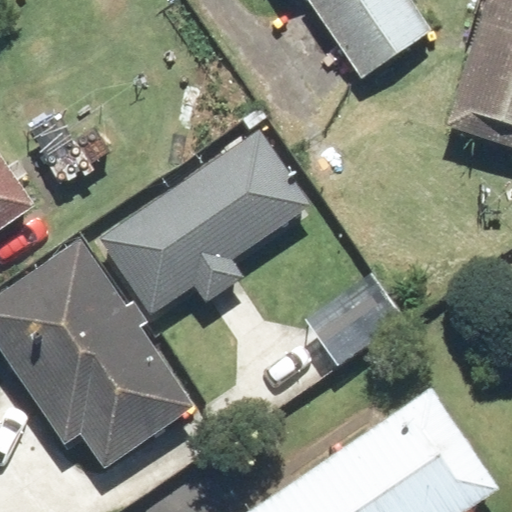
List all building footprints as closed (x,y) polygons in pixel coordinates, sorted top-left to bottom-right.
[(436,37),(411,0),(312,0),(366,83),(436,37)] [(511,0),(495,0),(454,137),(511,154),(511,0)] [(150,317),(193,289),(205,307),(246,281),(235,263),(312,214),(263,136),(100,240),(150,317)] [(0,150),(0,239),(42,210),(0,150)] [(85,245),(0,301),(0,343),(65,442),(77,434),(100,470),(193,410),(85,245)] [(408,320),(377,280),(309,332),(340,372),(408,320)] [(464,511),(501,487),(434,390),(258,511),(464,511)]
